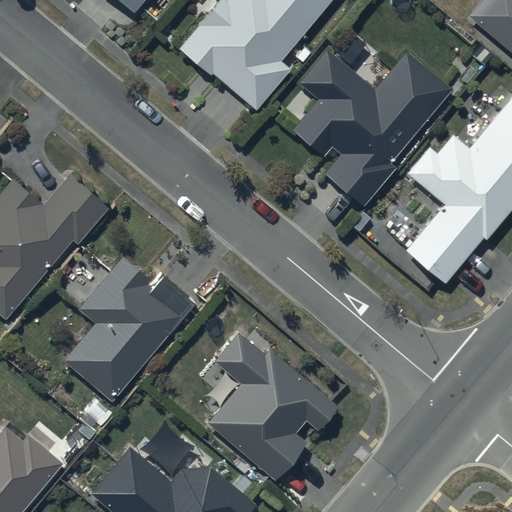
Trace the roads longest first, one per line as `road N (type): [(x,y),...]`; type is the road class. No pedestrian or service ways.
road 1 (residential): [(0,14),(461,401)]
road 2 (tertiary): [(368,511),(461,401)]
